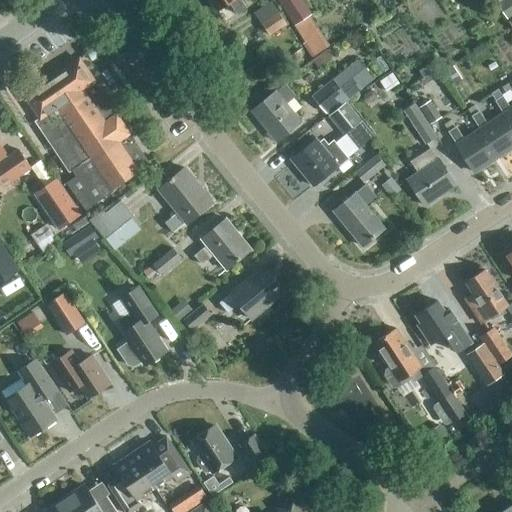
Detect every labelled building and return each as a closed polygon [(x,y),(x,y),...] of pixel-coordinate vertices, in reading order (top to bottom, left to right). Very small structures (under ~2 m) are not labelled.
[(237,14),(246,8),(240,0),(209,0),(217,11),(229,3),(237,14)] [(310,15),(300,0),(275,0),(313,55),(324,47),(305,18),(310,15)] [(506,20),(511,15),(511,0),(506,0),(497,7),(506,20)] [(269,36),(286,24),(278,12),(261,24),(269,36)] [(77,35),(69,47),(83,56),(91,44),(77,35)] [(379,56),(371,63),(379,75),(388,68),(379,56)] [(138,170),(148,163),(129,135),(130,134),(116,113),(115,114),(94,83),(95,82),(79,59),(25,96),(40,118),(35,122),(74,179),(67,183),(86,209),(106,196),(105,194),(138,171),(138,170)] [(416,61),(404,69),(414,83),(426,75),(416,61)] [(349,78),(338,87),(333,80),(312,97),(326,113),(339,102),(340,104),(358,90),(349,78)] [(276,142),(301,122),(286,103),(295,96),(285,84),(276,91),(275,91),(251,111),(276,142)] [(511,107),(510,108),(502,96),(495,101),(503,113),(511,126),(511,107)] [(441,118),(429,100),(418,107),(430,125),(441,118)] [(344,135),(356,151),(373,138),(346,104),(328,118),(343,137),(344,135)] [(435,138),(422,118),(413,105),(402,112),(424,146),(435,138)] [(511,126),(503,113),(487,124),(479,112),(472,117),(480,129),(480,128),(499,157),(511,148),(511,126)] [(480,128),(480,129),(464,139),(456,127),(448,132),(456,144),(475,173),(499,157),(480,128)] [(159,133),(148,139),(158,155),(169,149),(159,133)] [(291,159),(313,187),(348,158),(333,141),(327,146),(323,141),(319,144),(316,139),(291,159)] [(0,184),(2,187),(30,169),(18,150),(7,158),(4,154),(5,153),(0,145),(0,184)] [(411,162),(418,173),(407,180),(424,206),(456,185),(439,159),(437,160),(430,149),(411,162)] [(363,182),(385,165),(377,155),(355,173),(363,182)] [(186,224),(213,203),(184,168),(158,189),(177,213),(165,223),(172,232),(184,222),(186,224)] [(391,198),(401,190),(390,177),(380,186),(391,198)] [(56,179),(44,187),(32,195),(56,231),(81,214),(56,179)] [(362,247),(384,229),(355,193),(333,211),(362,247)] [(102,211),(98,213),(90,220),(105,238),(133,216),(121,201),(104,214),(102,211)] [(130,218),(105,238),(115,250),(139,230),(130,218)] [(226,270),(251,250),(226,219),(201,239),(206,246),(194,256),(202,265),(214,255),(226,270)] [(98,238),(89,225),(60,244),(69,257),(98,238)] [(0,271),(13,263),(0,244),(0,271)] [(160,275),(181,258),(173,249),(153,266),(160,275)] [(251,320),(286,292),(264,266),(230,293),(230,294),(219,303),(228,313),(239,304),(251,320)] [(481,324),(508,306),(485,270),(465,283),(473,294),(465,299),(481,324)] [(123,332),(129,341),(115,350),(125,366),(130,367),(142,360),(145,365),(166,351),(144,318),(154,312),(138,288),(124,297),(134,311),(118,321),(125,331),(123,332)] [(85,323),(64,292),(45,304),(65,336),(85,323)] [(192,310),(183,299),(169,311),(178,321),(192,310)] [(471,343),(465,334),(456,320),(452,323),(437,301),(416,315),(431,338),(441,331),(454,353),(471,343)] [(192,330),(211,314),(203,305),(184,320),(192,330)] [(239,315),(231,327),(245,335),(252,323),(239,315)] [(498,364),(511,356),(493,328),(480,337),(498,364)] [(418,367),(417,368),(409,356),(412,354),(396,329),(374,343),(390,368),(386,370),(385,375),(392,386),(397,387),(412,378),(409,374),(419,368),(418,367)] [(494,361),(483,344),(483,343),(464,355),(484,387),(504,374),(494,361)] [(110,384),(92,356),(79,364),(70,351),(51,363),(70,392),(80,385),(88,398),(110,384)] [(57,392),(36,359),(17,371),(26,385),(4,399),(29,438),(57,420),(44,400),(57,392)] [(465,413),(452,393),(434,366),(421,375),(439,402),(433,406),(432,410),(442,425),(445,426),(465,413)] [(259,431),(272,457),(288,449),(275,423),(259,431)] [(192,440),(201,453),(197,456),(196,462),(202,472),(208,473),(212,470),(213,472),(235,458),(214,426),(192,440)] [(256,468),(269,459),(253,435),(240,444),(256,468)] [(132,454),(155,487),(172,475),(176,482),(190,473),(166,437),(153,446),(150,442),(132,454)] [(155,487),(132,454),(115,466),(122,477),(108,485),(125,511),(131,511),(141,505),(137,499),(155,487)] [(85,485),(65,499),(73,511),(116,511),(106,496),(108,495),(99,483),(88,490),(85,485)] [(73,511),(65,499),(44,511),(73,511)] [(304,511),(296,499),(282,509),(284,511),(304,511)] [(511,511),(511,502),(497,511),(511,511)]
